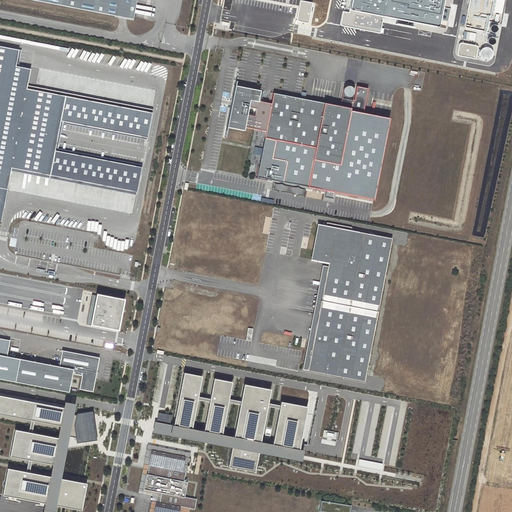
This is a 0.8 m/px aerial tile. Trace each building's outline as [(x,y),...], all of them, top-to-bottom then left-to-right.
[(26,0),(133,20),(136,0),(26,0)] [(444,0),(351,0),(349,11),(344,10),(341,24),(380,31),(383,15),(439,26),(444,0)] [(470,0),(465,26),(489,31),(495,0),(470,0)] [(459,42),(456,52),(474,56),(476,46),(459,42)] [(18,49),(0,45),(0,219),(0,220),(10,167),(137,191),(141,166),(54,150),(60,120),(147,137),(153,112),(26,87),(29,68),(15,66),(18,49)] [(482,47),(480,54),(487,55),(489,49),(482,47)] [(245,127),(247,114),(249,107),(256,109),(257,101),(258,101),(260,91),(235,85),(231,102),(232,102),(232,105),(231,105),(226,127),(244,131),(245,127)] [(355,86),(352,100),(349,100),(350,96),(349,96),(348,96),(347,96),(346,96),(344,95),(343,99),(341,98),(340,106),(273,93),(271,104),(258,101),(257,101),(256,109),(254,116),(247,114),(245,127),(265,131),(264,137),(256,177),(373,201),(390,118),(361,113),(366,89),(355,86)] [(352,94),(353,93),(353,91),(353,90),(353,89),(352,87),(350,87),(349,86),(347,86),(346,87),(344,88),(343,90),(343,91),(343,92),(343,93),(344,95),(346,96),(347,96),(348,96),(349,96),(350,96),(351,96),(352,94)] [(364,382),(392,238),(351,230),(351,227),(326,223),(326,226),(317,224),(317,225),(318,225),(311,260),(328,263),(313,344),(308,343),(303,369),(302,369),(302,370),(364,382)] [(121,298),(92,293),(86,325),(114,330),(121,298)] [(93,391),(99,357),(62,350),(59,366),(6,356),(8,340),(0,338),(0,378),(69,392),(72,374),(82,375),(79,389),(93,391)] [(152,421),(150,432),(228,447),(225,466),(251,471),(254,452),(299,461),(300,449),(296,449),(305,406),(277,401),(269,443),(257,441),(267,389),(240,383),(230,436),(219,434),(229,381),(211,378),(201,430),(189,428),(199,375),(181,372),(171,415),(157,412),(155,422),(152,421)] [(152,398),(154,392),(146,390),(144,396),(152,398)] [(60,430),(59,438),(15,430),(10,456),(54,465),(53,469),(52,473),(52,477),(8,469),(3,496),(46,504),(44,511),(54,511),(56,506),(81,510),(86,483),(83,483),(62,479),(68,448),(74,417),(75,426),(76,442),(96,440),(93,411),(81,412),(75,413),(77,403),(66,401),(65,408),(0,396),(0,414),(61,426),(60,430)] [(335,442),(337,432),(324,430),(322,439),(335,442)] [(161,493),(143,489),(146,474),(147,474),(149,465),(148,465),(151,450),(185,456),(182,471),(185,472),(187,472),(190,453),(147,444),(138,493),(152,496),(151,500),(156,501),(159,502),(161,493)] [(178,511),(180,506),(189,508),(194,509),(196,499),(184,497),(187,482),(183,481),(185,472),(182,471),(185,456),(151,450),(148,465),(149,465),(147,474),(146,474),(143,489),(161,493),(159,502),(156,501),(153,511),(178,511)] [(319,463),(316,463),(314,469),(337,474),(339,463),(320,459),(319,463)] [(357,466),(381,470),(382,464),(358,459),(357,466)] [(372,483),(370,491),(378,492),(380,484),(372,483)] [(92,511),(97,496),(89,494),(84,511),(92,511)] [(374,503),(376,496),(369,495),(367,502),(374,503)] [(188,511),(189,508),(180,506),(178,511),(153,511),(156,501),(151,500),(148,511),(188,511)] [(324,511),(349,511),(351,505),(321,501),(319,511),(324,511)]
